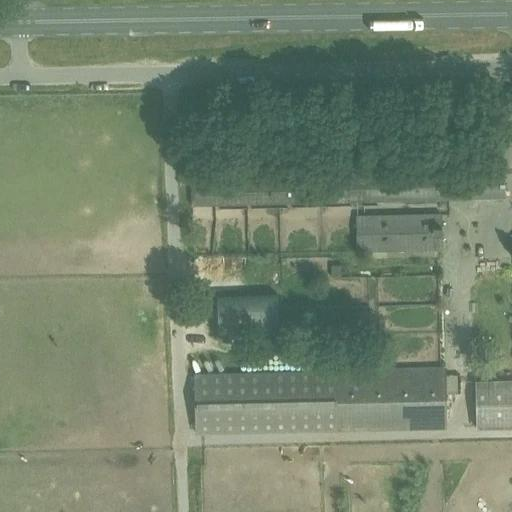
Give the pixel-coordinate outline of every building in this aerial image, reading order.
[(191,178),(192,205),(505,197),(504,191),(504,172),(503,172),(502,168),(497,168),(497,170),(470,171),(470,164),(370,167),(370,173),(191,178)] [(372,252),(373,258),(438,257),(438,251),(442,250),(442,213),(357,213),(357,252),(372,252)] [(278,333),(277,294),(217,296),(218,335),(278,333)] [(194,373),(196,432),(446,426),(445,395),(459,394),(458,375),(444,376),(444,367),(194,373)] [(511,377),(474,378),(476,427),(511,426),(511,377)]
